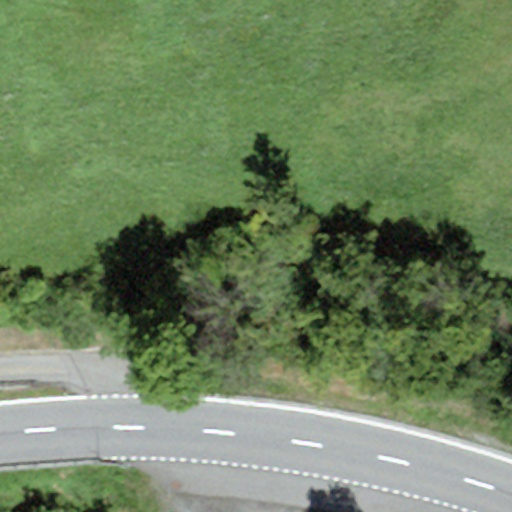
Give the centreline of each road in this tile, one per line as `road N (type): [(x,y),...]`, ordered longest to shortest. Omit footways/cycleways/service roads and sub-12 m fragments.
road 1 (secondary): [(130,432),(329,452),(511,498)]
road 2 (residential): [(0,380),(125,382),(130,432)]
road 3 (secondary): [(0,440),(130,432)]
